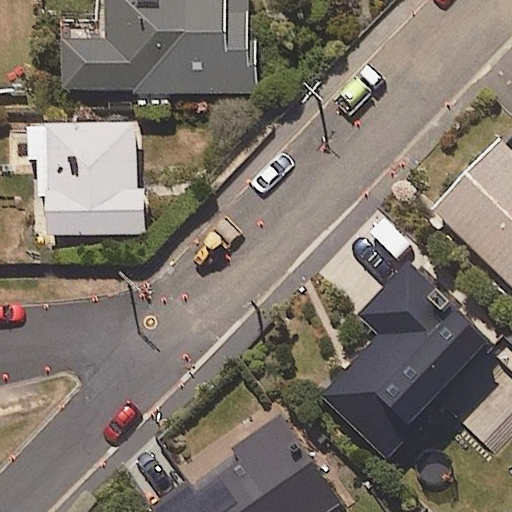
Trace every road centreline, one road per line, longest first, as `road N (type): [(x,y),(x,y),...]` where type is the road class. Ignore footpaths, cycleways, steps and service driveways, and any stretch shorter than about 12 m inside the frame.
road 1 (residential): [(504,0),(179,322)]
road 2 (residential): [(179,322),(0,511)]
road 3 (residential): [(0,341),(179,322)]
